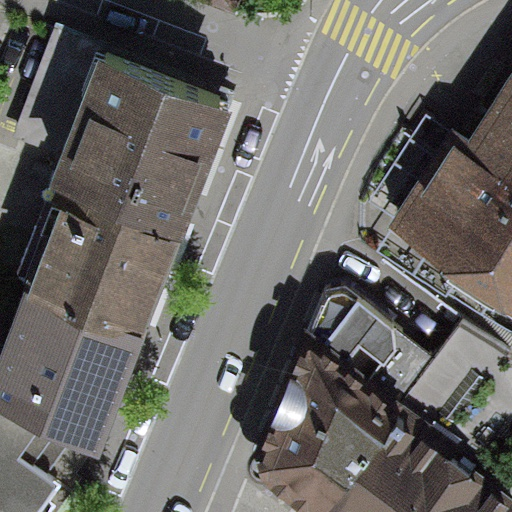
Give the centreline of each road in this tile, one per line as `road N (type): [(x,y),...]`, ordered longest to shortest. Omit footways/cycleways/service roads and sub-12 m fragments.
road 1 (primary): [(160,511),(336,81)]
road 2 (residential): [(133,0),(336,81)]
